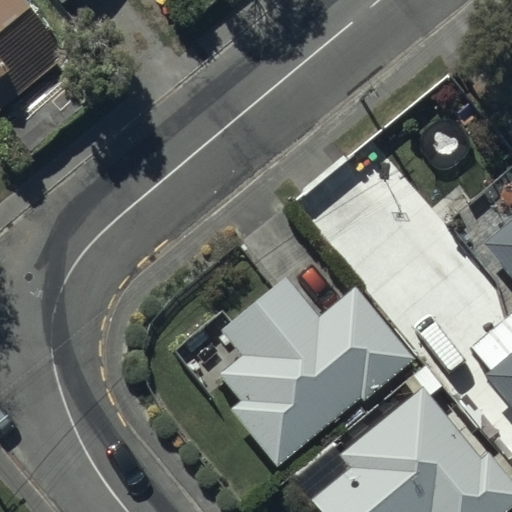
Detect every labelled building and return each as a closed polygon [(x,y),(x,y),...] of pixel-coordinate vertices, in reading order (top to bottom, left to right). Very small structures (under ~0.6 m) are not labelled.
[(0,0),(0,110),(60,60),(11,0),(0,0)] [(52,0),(59,9),(70,0),(52,0)] [(511,419),(511,223),(481,250),(511,287),(511,353),(479,381),(511,419)] [(226,415),(276,472),(356,402),(361,408),(413,364),(353,292),(316,322),(284,284),(220,336),(239,359),(216,378),(238,404),(226,415)] [(349,470),(309,503),(316,511),(508,511),(511,509),(511,485),(488,456),(479,463),(420,391),(339,458),(349,470)]
